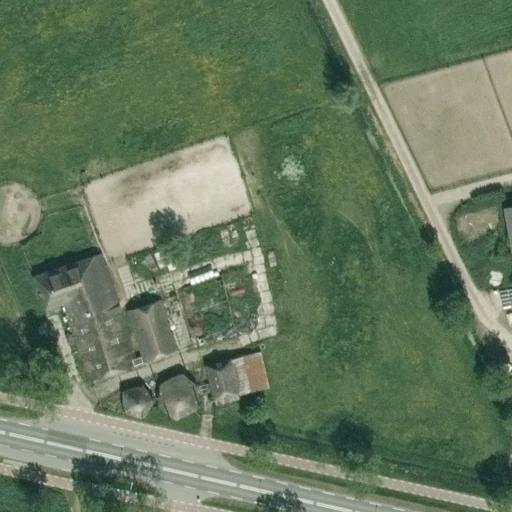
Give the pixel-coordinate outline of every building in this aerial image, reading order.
[(166,257),(176,254),(169,235),(160,239),(166,257)] [(140,356),(134,358),(108,281),(99,254),(32,276),(45,307),(62,301),(90,380),(141,361),(140,356)] [(210,312),(229,305),(225,293),(234,289),(226,267),(203,276),(211,298),(205,300),(210,312)] [(144,361),(176,349),(159,299),(127,310),(144,361)] [(268,388),(260,352),(206,364),(214,403),(237,398),(237,395),(268,388)] [(181,371),(158,382),(157,403),(175,417),(196,408),(197,385),(181,371)] [(141,383),(121,390),(123,412),(142,416),(153,399),(141,383)]
